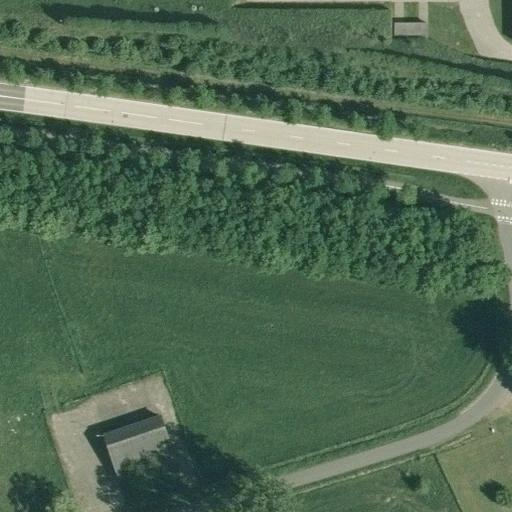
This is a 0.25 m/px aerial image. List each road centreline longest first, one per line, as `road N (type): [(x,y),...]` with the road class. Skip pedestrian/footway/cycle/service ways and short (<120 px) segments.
road 1 (secondary): [(0,98),(510,168)]
road 2 (unclassified): [(186,511),(450,431),(489,399),(511,356)]
